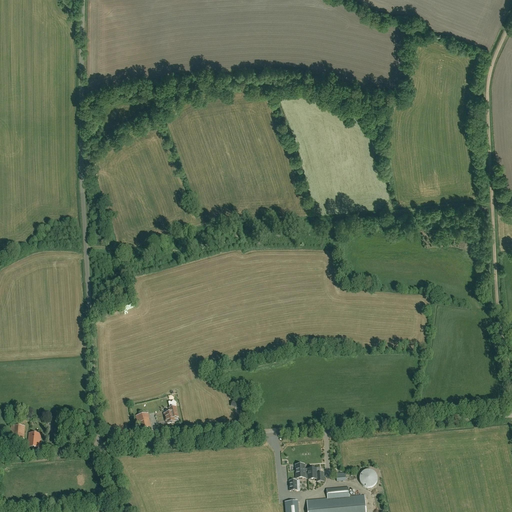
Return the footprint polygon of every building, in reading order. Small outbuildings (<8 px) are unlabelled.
[(174,419),(178,418),(176,407),(169,409),(170,413),(164,414),(166,422),(167,422),(167,424),(175,422),(174,419)] [(151,427),(148,414),(136,416),(138,423),(140,430),(151,427)] [(15,441),(15,438),(24,439),(25,427),(11,426),(10,441),(15,441)] [(139,440),(146,439),(144,430),(137,432),(138,434),(139,440)] [(40,448),(41,434),(29,433),(28,447),(40,448)] [(309,478),(308,470),(305,471),(304,465),(296,466),(296,479),(305,479),(305,478),(309,478)] [(308,469),(308,470),(309,478),(309,480),(317,479),(317,482),(324,482),(323,473),(316,474),(316,469),(308,469)] [(289,481),(290,491),(300,491),(300,484),(297,484),(297,481),(289,481)] [(365,511),(364,496),(349,497),(348,488),(327,490),(328,499),(307,501),(308,511),(365,511)] [(298,511),(297,502),(285,503),(285,511),(298,511)]
